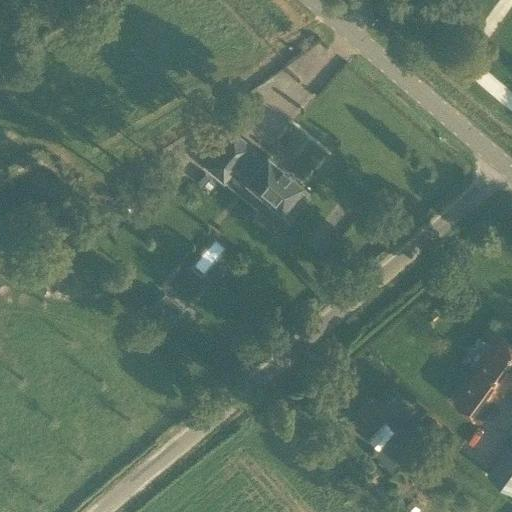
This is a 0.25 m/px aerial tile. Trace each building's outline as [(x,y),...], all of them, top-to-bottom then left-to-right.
[(232,131),(204,165),(222,181),(232,169),(267,199),(253,215),(277,235),(292,218),(291,217),(308,196),(298,188),(301,184),(288,173),(289,172),(279,165),(266,155),(261,161),(248,150),(251,147),(232,131)] [(137,215),(178,187),(167,170),(125,198),(137,215)] [(204,173),(196,182),(201,187),(210,178),(204,173)] [(167,328),(179,315),(159,298),(147,312),(167,328)] [(453,402),(480,422),(511,378),(511,343),(502,337),(491,353),(488,357),(453,402)] [(511,440),(488,474),(511,491),(511,440)]
